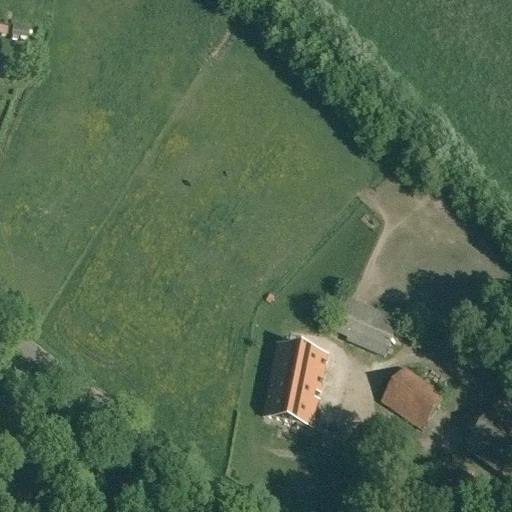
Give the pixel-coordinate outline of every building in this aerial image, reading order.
[(347,344),(366,352),(382,314),(347,300),(342,311),(358,318),(349,340),(347,344)] [(333,333),(349,340),(358,318),(342,311),(333,333)] [(401,322),(382,314),(366,352),(385,360),(401,322)] [(313,429),(328,357),(278,346),(264,418),(313,429)] [(447,399),(405,370),(381,405),(424,434),(447,399)] [(511,482),(511,413),(500,405),(467,451),(511,482)]
